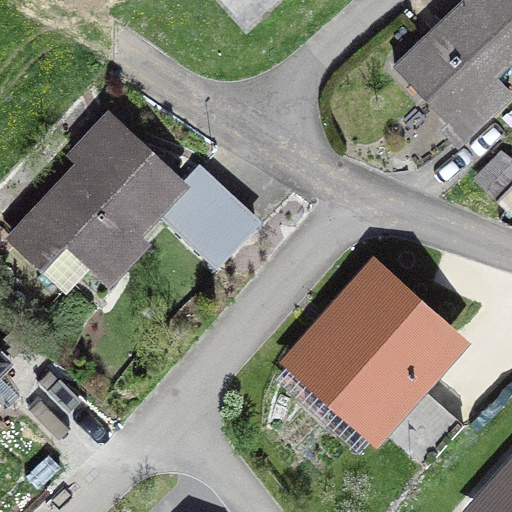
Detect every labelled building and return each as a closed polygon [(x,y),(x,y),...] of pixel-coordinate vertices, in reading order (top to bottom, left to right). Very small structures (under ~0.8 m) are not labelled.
[(215,0),(243,30),(276,0),(215,0)] [(511,62),(511,0),(465,0),(391,70),(445,126),(446,125),(460,139),(507,96),(492,81),(511,62)] [(65,246),(106,284),(141,247),(132,239),(179,188),(115,128),(96,148),(87,139),(67,160),(77,169),(9,242),(41,272),(65,246)] [(474,182),(508,216),(511,211),(511,167),(497,158),(474,182)] [(446,340),(366,270),(284,364),(364,434),(446,340)] [(511,511),(511,462),(467,511),(511,511)]
